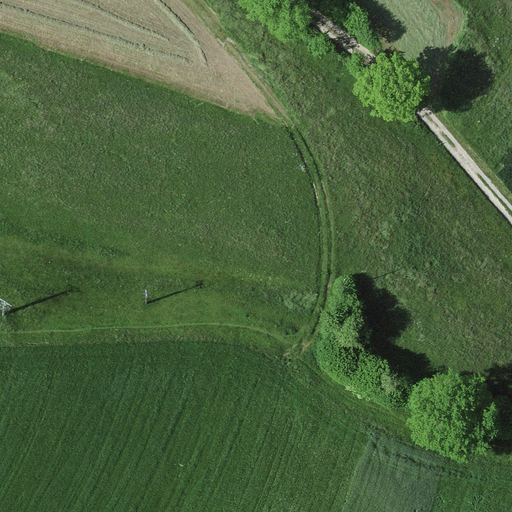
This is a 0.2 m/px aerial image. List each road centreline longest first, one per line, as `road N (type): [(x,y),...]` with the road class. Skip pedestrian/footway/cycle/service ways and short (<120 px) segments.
road 1 (track): [(190,0),(290,122),(318,186),(326,257),(302,371)]
road 2 (track): [(511,217),(403,93),(283,0)]
